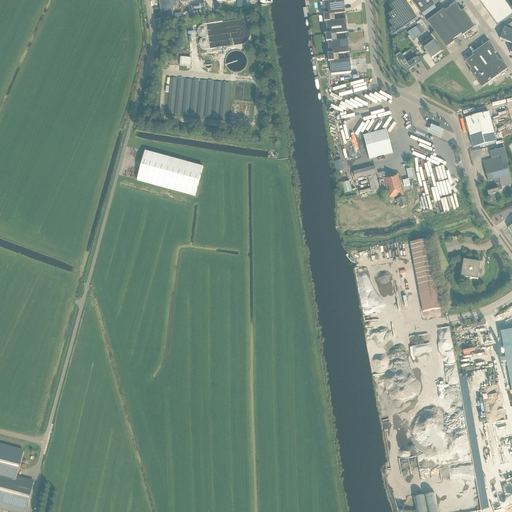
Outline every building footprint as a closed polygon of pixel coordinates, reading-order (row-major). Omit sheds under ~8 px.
[(159,0),(162,14),(168,13),(174,12),(173,7),(176,7),(175,0),(159,0)] [(211,0),(207,0),(208,11),(218,10),(217,2),(211,2),(211,0)] [(237,11),(243,10),(243,8),(245,8),(243,0),(237,0),(238,3),(236,4),(237,11)] [(332,0),(321,0),(322,3),(324,2),(325,15),(335,14),(345,13),(344,0),(333,1),(332,0)] [(394,35),(417,19),(403,0),(398,0),(390,7),(393,12),(388,15),(392,20),(389,23),(393,28),(390,30),(394,35)] [(434,6),(430,0),(411,0),(422,15),(434,6)] [(478,0),(498,26),(511,15),(511,11),(503,0),(478,0)] [(445,12),(451,20),(461,12),(455,4),(445,12)] [(451,20),(445,12),(444,10),(436,16),(443,26),(451,20)] [(457,28),(469,19),(463,11),(461,12),(451,20),(457,28)] [(334,14),(335,14),(325,15),(323,15),(324,23),(326,22),(346,20),(335,21),(334,14)] [(434,32),(443,26),(436,16),(427,22),(434,32)] [(457,28),(461,35),(462,36),(475,27),(469,19),(457,28)] [(337,34),(347,33),(346,20),(326,22),(327,34),(337,34)] [(457,28),(451,20),(443,26),(453,40),(461,35),(457,28)] [(505,28),(500,39),(511,44),(511,48),(510,53),(511,54),(511,22),(511,23),(505,28)] [(443,26),(434,32),(446,48),(455,42),(454,41),(453,40),(443,26)] [(416,27),(407,33),(413,40),(421,34),(416,27)] [(336,34),(337,34),(327,34),(327,35),(326,35),(326,42),(328,42),(329,54),(339,54),(349,53),(348,40),(337,41),(336,34)] [(423,48),(433,41),(430,36),(420,43),(423,48)] [(431,59),(441,52),(434,41),(424,48),(431,59)] [(480,49),(488,59),(494,54),(496,53),(488,43),(480,49)] [(485,73),(489,70),(493,67),(491,63),(488,59),(480,49),(472,55),(473,56),(485,73)] [(339,54),(329,54),(329,55),(328,55),(328,62),(330,62),(331,75),(351,73),(350,60),(339,61),(339,54)] [(396,57),(404,69),(408,66),(410,70),(421,61),(418,56),(408,64),(400,54),(396,57)] [(491,63),(497,58),(494,54),(488,59),(491,63)] [(476,80),(485,73),(473,56),(465,62),(471,70),(470,72),(476,80)] [(190,66),(191,58),(180,57),(180,65),(190,66)] [(493,67),(500,62),(497,58),(491,63),(493,67)] [(497,71),(505,65),(502,61),(500,62),(493,67),(497,71)] [(505,65),(497,71),(499,75),(508,69),(505,65)] [(497,71),(493,67),(489,70),(495,78),(499,75),(497,71)] [(491,81),(495,78),(489,70),(485,73),(491,81)] [(482,88),(491,81),(485,73),(476,80),(482,88)] [(489,113),(465,119),(473,148),(496,142),(489,113)] [(432,127),(429,134),(440,139),(443,131),(432,127)] [(369,159),(392,153),(386,130),(363,136),(369,159)] [(491,159),(483,161),(485,170),(488,182),(493,180),(495,186),(487,188),(488,193),(488,194),(489,197),(498,194),(499,194),(498,191),(502,190),(501,187),(511,184),(511,181),(511,180),(510,177),(510,176),(510,175),(509,174),(508,168),(507,164),(508,164),(504,148),(490,152),(491,159)] [(195,196),(203,167),(145,151),(137,180),(195,196)] [(375,167),(353,172),(355,180),(368,176),(372,191),(381,189),(380,188),(386,187),(389,199),(398,196),(399,199),(396,200),(397,204),(399,204),(401,208),(407,207),(405,198),(404,198),(403,192),(400,182),(398,175),(394,176),(394,175),(390,176),(390,175),(387,176),(387,177),(378,179),(375,167)] [(409,179),(415,178),(412,168),(406,170),(409,179)] [(422,209),(432,207),(430,200),(421,202),(422,209)] [(423,312),(441,309),(428,240),(410,243),(423,312)] [(478,280),(481,263),(463,260),(460,277),(478,280)] [(511,391),(511,330),(501,332),(506,359),(500,360),(501,364),(506,363),(511,392),(511,391)] [(0,509),(9,511),(24,511),(33,480),(32,480),(15,476),(22,450),(0,443),(0,509)] [(495,490),(502,507),(510,504),(503,487),(495,490)] [(418,511),(439,511),(436,493),(424,495),(425,500),(422,500),(423,502),(420,503),(421,506),(418,507),(418,511)]
